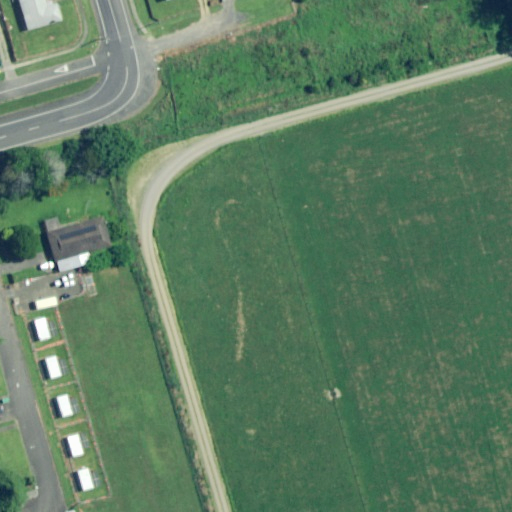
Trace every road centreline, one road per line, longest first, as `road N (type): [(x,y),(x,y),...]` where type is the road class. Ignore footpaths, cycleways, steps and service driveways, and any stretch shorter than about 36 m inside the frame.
road 1 (tertiary): [(127,56),(123,89),(105,105),(0,137)]
road 2 (unknown): [(127,56),(268,13)]
road 3 (residential): [(0,92),(127,56)]
